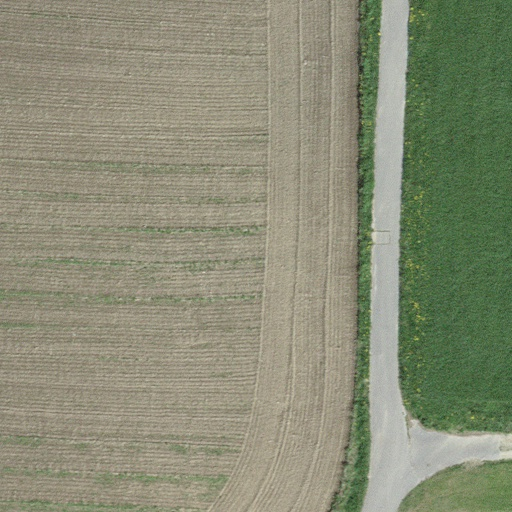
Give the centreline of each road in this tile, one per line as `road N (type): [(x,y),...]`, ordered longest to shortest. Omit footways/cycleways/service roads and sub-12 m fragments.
road 1 (track): [(398,0),(387,455)]
road 2 (track): [(511,448),(387,455),(377,511)]
